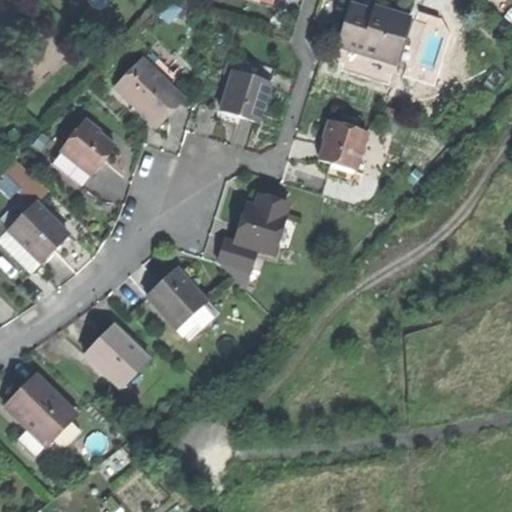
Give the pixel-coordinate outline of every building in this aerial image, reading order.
[(336,41),(393,58),(405,17),(387,11),(374,7),(372,9),(348,3),(336,41)] [(166,109),(187,87),(151,52),(116,89),(152,124),(166,109)] [(275,67),(238,55),(220,108),(227,110),(224,118),(236,122),(239,114),(257,120),(266,95),(275,67)] [(350,180),(354,168),(355,169),(367,131),(330,120),(326,135),(319,158),(330,161),(326,173),(350,180)] [(61,153),(90,176),(92,177),(101,165),(115,147),(83,123),(60,153),(61,153)] [(81,187),(90,176),(61,153),(52,165),(81,187)] [(23,197),(33,206),(35,204),(46,194),(12,162),(0,175),(23,197)] [(258,194),(254,205),(263,208),(267,197),(258,194)] [(0,221),(0,223),(8,232),(33,206),(23,197),(0,221)] [(256,247),(272,252),(274,243),(287,247),(296,219),(283,215),(287,203),(267,197),(263,208),(254,205),(247,203),(242,218),(236,241),(256,247)] [(68,236),(35,204),(33,206),(8,232),(0,240),(0,245),(31,275),(51,254),(68,236)] [(249,270),(256,247),(236,241),(226,238),(218,262),(249,270)] [(146,294),(183,335),(213,308),(175,267),(158,283),(146,294)] [(82,357),(120,389),(146,359),(108,326),(97,338),(82,357)] [(20,438),(37,454),(76,414),(38,376),(23,391),(7,407),(30,429),(20,438)]
